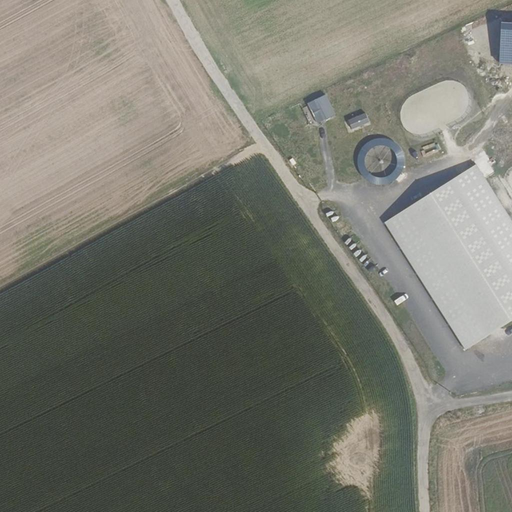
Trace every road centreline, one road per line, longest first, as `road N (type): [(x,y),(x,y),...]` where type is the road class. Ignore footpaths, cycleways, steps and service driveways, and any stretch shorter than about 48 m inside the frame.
road 1 (track): [(427,417),(410,370),(173,0)]
road 2 (track): [(0,298),(267,153)]
